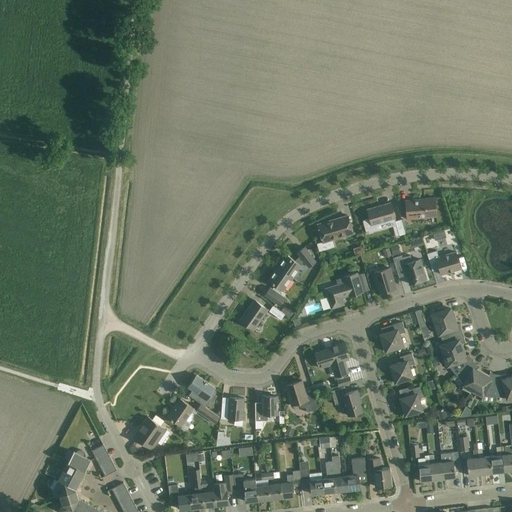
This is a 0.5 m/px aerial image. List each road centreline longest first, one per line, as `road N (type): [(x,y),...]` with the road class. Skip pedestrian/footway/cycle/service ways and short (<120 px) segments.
road 1 (residential): [(132,469),(96,380),(137,0)]
road 2 (residential): [(193,351),(284,224),(318,204),(418,176),(511,182)]
road 3 (residential): [(409,506),(355,323)]
road 4 (residential): [(355,323),(312,335),(275,377),(229,376),(193,351)]
road 5 (residential): [(472,293),(355,323)]
